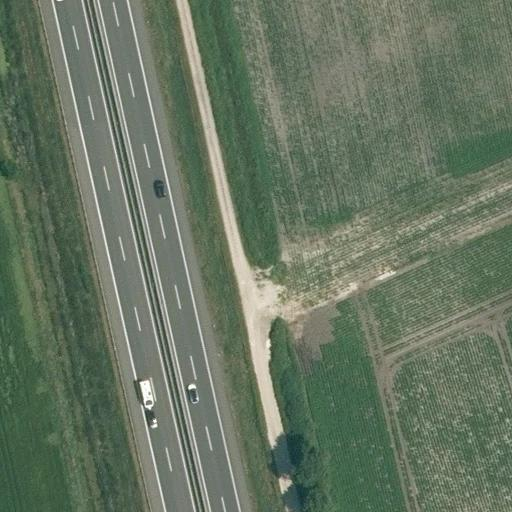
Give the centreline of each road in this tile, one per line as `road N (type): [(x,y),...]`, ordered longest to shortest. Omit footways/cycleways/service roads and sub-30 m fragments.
road 1 (motorway): [(224,511),(110,0)]
road 2 (track): [(302,511),(189,0)]
road 3 (motorway): [(65,0),(178,511)]
road 4 (track): [(255,300),(511,191)]
